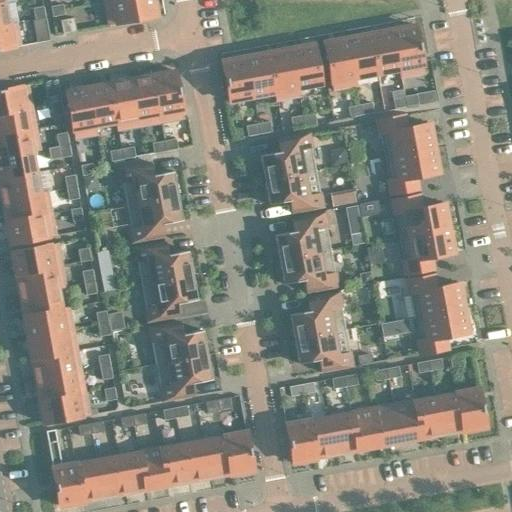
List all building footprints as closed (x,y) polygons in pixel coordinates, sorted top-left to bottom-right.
[(156,16),(152,0),(109,0),(105,1),(109,24),(156,16)] [(8,23),(5,3),(0,3),(0,25),(9,24),(8,23)] [(65,14),(63,3),(53,5),(55,16),(65,14)] [(43,6),(33,7),(35,19),(45,17),(43,6)] [(45,17),(35,19),(33,20),(37,42),(49,40),(45,17)] [(61,20),(63,33),(76,30),(73,18),(61,20)] [(8,23),(9,24),(0,25),(0,48),(20,45),(16,22),(8,23)] [(403,24),(392,26),(401,77),(424,72),(416,25),(404,27),(403,24)] [(401,77),(392,26),(391,26),(392,30),(370,34),(377,74),(399,70),(400,77),(401,77)] [(370,34),(347,38),(356,85),(357,85),(356,78),(377,74),(370,34)] [(356,85),(347,38),(324,42),(333,89),(356,85)] [(314,44),(290,49),(299,95),(300,95),(299,88),(321,84),(314,44)] [(290,49),(268,53),(276,100),(299,95),(290,49)] [(253,97),(245,53),(233,55),(233,59),(222,61),(223,67),(224,72),(227,90),(228,96),(229,101),(253,97)] [(245,53),(253,97),(274,93),(276,100),(268,53),(246,57),(245,53)] [(160,121),(184,117),(181,104),(182,104),(181,99),(180,99),(177,81),(177,80),(177,76),(176,76),(175,70),(152,74),(160,121)] [(139,125),(160,121),(152,74),(130,78),(139,125)] [(117,129),(139,125),(130,78),(109,82),(116,122),(117,129)] [(61,101),(57,79),(44,81),(48,103),(61,101)] [(96,126),(116,122),(109,82),(88,86),(95,126),(96,126)] [(0,112),(31,106),(27,84),(0,89),(0,112)] [(96,126),(95,126),(88,86),(66,90),(74,137),(98,133),(96,126)] [(416,93),(405,96),(406,106),(418,104),(416,93)] [(406,106),(405,96),(393,98),(395,108),(406,106)] [(61,101),(51,103),(53,115),(63,113),(61,101)] [(372,102),(360,104),(362,114),(373,112),(372,102)] [(362,114),(360,104),(348,106),(350,116),(362,114)] [(0,134),(35,128),(31,106),(0,112),(0,134)] [(314,112),(302,115),(304,125),(316,123),(314,112)] [(304,125),(302,115),(291,117),(292,127),(304,125)] [(403,115),(378,120),(385,157),(434,147),(430,123),(406,127),(403,115)] [(269,121),(258,123),(260,133),(271,131),(269,121)] [(260,133),(258,123),(246,125),(248,135),(260,133)] [(40,150),(35,128),(0,134),(0,156),(32,150),(32,151),(40,150)] [(69,144),(66,132),(56,134),(58,145),(69,144)] [(260,155),(264,179),(316,170),(309,133),(277,139),(280,151),(260,155)] [(178,148),(176,138),(164,140),(166,150),(178,148)] [(154,153),(166,150),(164,140),(152,143),(154,153)] [(71,155),(69,144),(58,145),(61,157),(71,155)] [(135,156),(133,146),(121,148),(123,158),(135,156)] [(333,165),(349,162),(346,146),(330,149),(333,165)] [(439,172),(434,147),(385,157),(392,193),(417,188),(415,176),(439,172)] [(123,158),(121,148),(110,150),(111,161),(123,158)] [(32,151),(32,150),(0,156),(0,178),(36,172),(32,151)] [(101,158),(92,160),(94,172),(104,170),(101,158)] [(126,205),(178,195),(173,171),(153,174),(151,162),(120,168),(126,205)] [(323,207),(316,170),(264,179),(269,204),(289,200),(291,212),(323,207)] [(40,193),(40,192),(36,172),(0,178),(0,185),(3,200),(40,193)] [(77,186),(74,174),(64,176),(66,188),(77,186)] [(79,198),(77,186),(66,188),(69,200),(79,198)] [(353,188),(345,189),(348,203),(356,202),(353,188)] [(40,192),(40,193),(3,200),(7,221),(51,213),(47,191),(40,192)] [(178,195),(126,205),(133,241),(165,236),(162,223),(182,220),(178,195)] [(393,200),(400,237),(449,227),(445,203),(420,207),(418,195),(393,200)] [(357,205),(345,207),(347,220),(359,218),(357,205)] [(70,209),(73,221),(83,219),(80,207),(70,209)] [(275,234),(279,259),(331,249),(324,212),(292,218),(295,230),(275,234)] [(55,235),(51,213),(7,221),(11,243),(55,235)] [(454,252),(449,227),(400,237),(407,273),(432,268),(430,256),(454,252)] [(141,284),(193,275),(188,250),(168,254),(166,242),(134,247),(141,284)] [(61,265),(57,243),(12,251),(16,273),(61,265)] [(90,259),(88,247),(78,249),(80,261),(90,259)] [(108,249),(96,252),(100,274),(112,271),(108,249)] [(337,286),(331,249),(279,259),(284,284),(304,280),(306,292),(337,286)] [(65,287),(61,265),(16,273),(20,294),(58,287),(58,288),(65,287)] [(94,281),(92,269),(82,271),(84,282),(94,281)] [(370,271),(359,273),(361,285),(373,282),(370,271)] [(193,275),(141,284),(148,321),(179,315),(177,303),(197,299),(193,275)] [(408,280),(414,316),(464,307),(460,282),(435,287),(433,275),(408,280)] [(96,292),(94,281),(84,282),(86,294),(96,292)] [(61,308),(58,288),(58,287),(20,294),(24,316),(62,309),(61,308)] [(289,314),(294,338),(345,329),(338,292),(307,297),(309,310),(289,314)] [(61,308),(62,309),(24,316),(28,337),(73,329),(69,306),(61,308)] [(469,332),(464,307),(414,316),(421,353),(447,348),(444,336),(469,332)] [(108,322),(106,310),(96,312),(98,324),(108,322)] [(121,311),(108,314),(111,330),(124,328),(121,311)] [(156,364),(207,354),(203,330),(183,333),(181,321),(149,327),(156,364)] [(110,334),(108,322),(98,324),(100,336),(110,334)] [(77,350),(73,329),(28,337),(32,358),(77,350)] [(352,366),(345,329),(294,338),(299,363),(319,359),(321,372),(352,366)] [(401,343),(385,346),(387,358),(403,356),(401,343)] [(80,371),(77,350),(32,358),(36,379),(80,371)] [(110,365),(108,354),(98,356),(100,367),(110,365)] [(207,354),(156,364),(163,400),(194,395),(192,382),(212,379),(207,354)] [(370,354),(357,356),(358,365),(371,362),(370,354)] [(462,354),(449,356),(451,366),(463,364),(462,354)] [(440,358),(428,360),(430,370),(442,368),(440,358)] [(418,372),(430,370),(428,360),(416,362),(418,372)] [(110,365),(100,367),(102,379),(112,377),(110,365)] [(398,366),(386,368),(388,378),(400,376),(398,366)] [(376,380),(388,378),(386,368),(374,370),(376,380)] [(84,392),(80,371),(36,379),(40,401),(84,392)] [(355,374),(343,376),(345,386),(357,384),(355,374)] [(345,386),(343,376),(331,378),(333,388),(345,386)] [(313,381),(301,384),(303,394),(315,392),(313,381)] [(303,394),(301,384),(289,386),(291,396),(303,394)] [(116,399),(114,387),(104,389),(106,401),(116,399)] [(479,388),(456,393),(463,430),(486,426),(479,388)] [(89,414),(84,392),(40,401),(44,423),(89,414)] [(442,434),(463,430),(456,393),(435,396),(442,434)] [(421,438),(442,434),(435,396),(414,400),(421,438)] [(229,397),(217,399),(219,410),(231,407),(229,397)] [(217,399),(205,402),(207,412),(219,410),(217,399)] [(400,442),(421,438),(414,400),(393,404),(400,442)] [(378,446),(400,442),(393,404),(372,408),(378,446)] [(187,405),(175,407),(177,417),(189,415),(187,405)] [(177,417),(175,407),(163,409),(165,420),(177,417)] [(357,450),(378,446),(372,408),(350,412),(357,450)] [(336,454),(357,450),(350,412),(329,416),(336,454)] [(144,413),(132,415),(134,425),(146,423),(144,413)] [(134,425),(132,415),(120,417),(122,428),(134,425)] [(315,458),(336,454),(329,416),(308,420),(315,458)] [(293,462),(315,458),(308,420),(286,424),(293,462)] [(102,421),(90,423),(92,433),(104,431),(102,421)] [(80,435),(92,433),(90,423),(78,425),(80,435)] [(59,505),(82,501),(75,463),(62,466),(55,429),(45,431),(59,505)] [(231,473),(253,469),(246,432),(224,436),(231,473)] [(210,477),(231,473),(224,436),(203,440),(210,477)] [(188,481),(210,477),(203,440),(181,444),(188,481)] [(167,485),(188,481),(181,444),(160,448),(167,485)] [(146,489),(167,485),(160,448),(139,452),(146,489)] [(125,493),(146,489),(139,452),(118,455),(125,493)] [(104,497),(125,493),(118,455),(97,459),(104,497)] [(82,501),(104,497),(97,459),(75,463),(82,501)]
